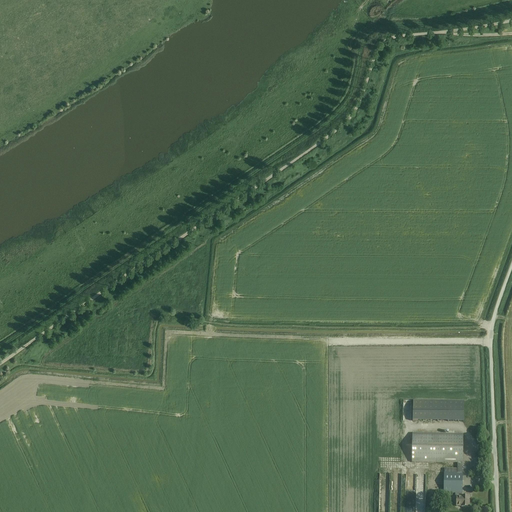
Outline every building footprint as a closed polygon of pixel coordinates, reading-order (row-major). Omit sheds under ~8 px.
[(464,402),(413,401),(412,421),(464,422),(464,409),(464,402)] [(412,462),(457,463),(457,469),(462,469),(462,463),(463,463),(463,435),(412,434),(412,462)] [(462,469),(457,469),(444,469),(444,493),(455,493),(462,493),(463,473),(462,473),(462,469)] [(400,487),(404,487),(404,490),(413,490),(413,471),(401,471),(400,487)] [(461,506),(461,507),(469,507),(469,503),(469,497),(462,496),(462,493),(455,493),(455,497),(457,497),(456,506),(461,506)]
